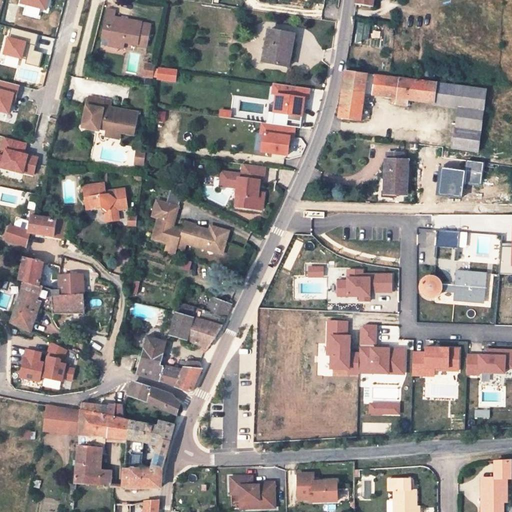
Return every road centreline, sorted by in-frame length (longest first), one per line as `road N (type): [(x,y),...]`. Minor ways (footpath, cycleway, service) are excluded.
road 1 (residential): [(283,219),(409,225),(408,330),(511,333)]
road 2 (unclassified): [(175,456),(448,449)]
road 3 (unclassified): [(350,0),(329,114),(283,219)]
road 4 (unclassified): [(283,219),(201,398)]
road 5 (residential): [(110,384),(118,281),(67,252)]
